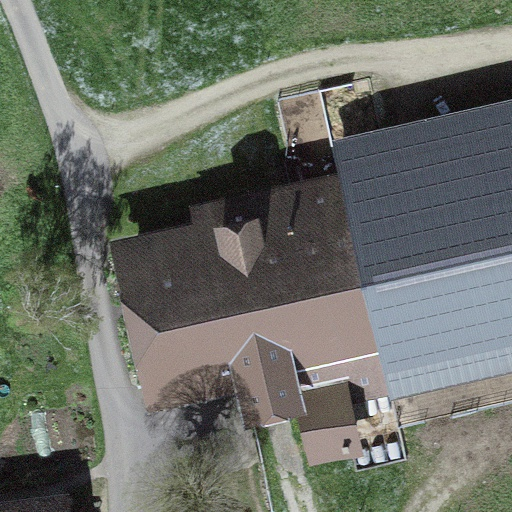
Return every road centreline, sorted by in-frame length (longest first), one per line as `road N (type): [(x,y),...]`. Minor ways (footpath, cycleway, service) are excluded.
road 1 (track): [(11,0),(75,178),(126,511)]
road 2 (track): [(71,163),(225,91),(299,68),(511,43)]
road 3 (track): [(511,435),(474,453),(417,511)]
